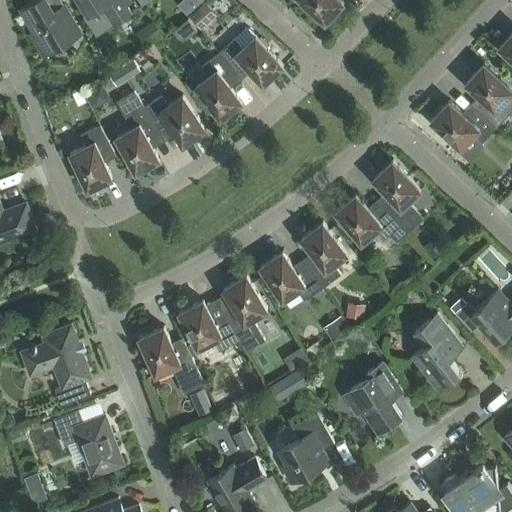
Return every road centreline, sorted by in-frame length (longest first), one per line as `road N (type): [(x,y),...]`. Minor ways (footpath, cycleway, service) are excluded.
road 1 (residential): [(386,121),(258,230),(115,316),(182,511)]
road 2 (residential): [(0,28),(76,221),(106,218),(169,186),(251,133),(323,68)]
road 3 (residential): [(341,511),(471,423),(511,382)]
road 4 (residential): [(511,239),(386,121)]
road 5 (residential): [(501,0),(386,121)]
